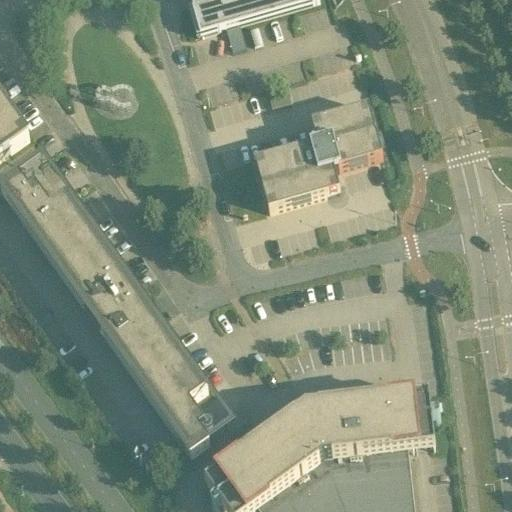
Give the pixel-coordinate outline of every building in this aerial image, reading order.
[(214,0),(216,4),(192,11),(200,41),(287,16),(320,7),(317,0),(214,0)] [(291,108),(288,98),(269,103),(272,114),(291,108)] [(0,165),(29,144),(0,102),(0,165)] [(255,168),(269,218),(340,198),(335,178),(383,164),(369,114),(312,130),(318,151),(255,168)] [(37,196),(31,200),(20,186),(2,200),(27,235),(191,466),(210,452),(200,438),(206,434),(191,413),(208,400),(159,330),(153,322),(158,320),(150,297),(138,302),(69,205),(52,217),(37,196)] [(414,511),(408,460),(424,458),(437,456),(434,430),(435,431),(436,431),(437,431),(438,431),(439,431),(440,430),(441,429),(441,428),(441,427),(441,426),(441,425),(440,424),(439,423),(438,422),(437,422),(435,423),(434,424),(433,425),(431,404),(417,405),(306,418),(249,460),(206,491),(218,508),(217,508),(215,507),(214,508),(213,509),(212,510),(211,511),(220,511),(414,511)] [(162,484),(158,478),(151,482),(156,489),(162,484)]
